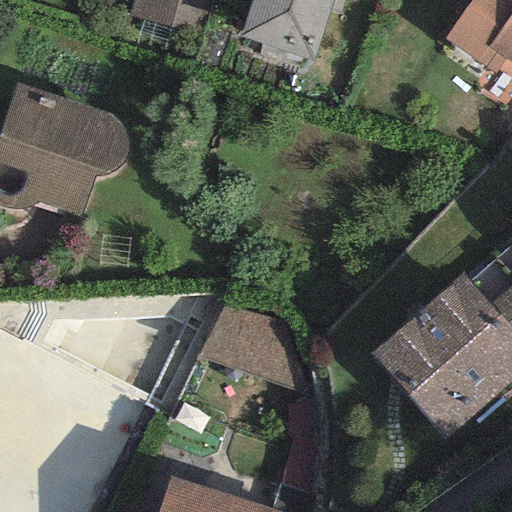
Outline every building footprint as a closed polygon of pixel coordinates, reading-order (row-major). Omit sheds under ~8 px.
[(203,27),(210,0),(135,0),(134,9),(203,27)] [(351,0),(273,0),(254,66),(327,87),(351,0)] [(511,0),(486,0),(457,46),(511,81),(511,0)] [(125,131),(34,99),(2,189),(93,222),(125,131)] [(511,406),(511,248),(388,357),(467,446),(511,406)] [(224,511),(188,500),(184,511),(224,511)]
